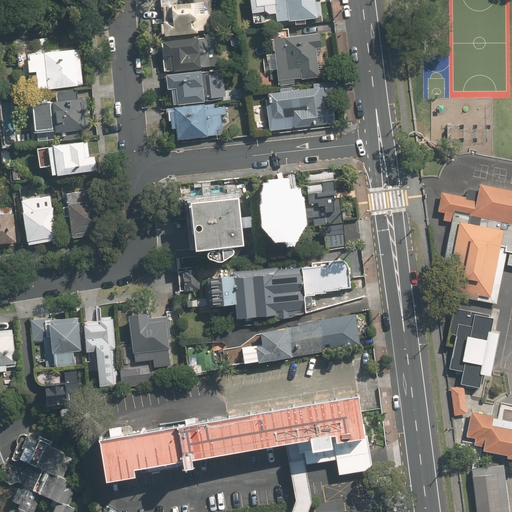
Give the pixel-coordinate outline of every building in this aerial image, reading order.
[(250,0),(252,14),(266,12),(265,5),(275,4),(274,0),(250,0)] [(275,11),(277,22),(322,17),(319,0),(274,0),(275,4),(275,11)] [(428,0),(414,0),(414,28),(428,28),(428,0)] [(165,35),(206,33),(206,26),(211,26),(210,12),(205,12),(205,4),(164,6),(165,35)] [(288,29),(273,29),(274,39),(273,39),(275,54),(267,55),(269,72),(279,71),(280,83),(319,78),(316,51),(322,50),(319,32),(292,36),(291,31),(289,31),(288,29)] [(170,72),(205,68),(204,54),(207,53),(205,39),(162,43),(164,57),(168,57),(170,72)] [(78,49),(27,55),(29,73),(35,72),(36,90),(82,85),(78,49)] [(201,70),(167,75),(169,90),(174,89),(176,105),(206,101),(201,70)] [(224,73),(209,75),(212,99),(227,97),(224,73)] [(331,123),(327,87),(326,87),(325,82),(314,83),(314,89),(293,91),(293,86),(280,88),(281,92),(267,93),(271,129),(331,123)] [(86,127),(83,98),(77,98),(76,88),(56,90),(57,100),(31,103),(34,132),(86,127)] [(178,139),(223,135),(221,115),(226,114),(226,107),(215,108),(214,103),(168,107),(170,122),(173,121),(174,129),(177,128),(178,139)] [(39,147),(42,166),(50,165),(51,175),(96,169),(95,155),(89,156),(87,141),(39,147)] [(313,225),(320,223),(324,250),(347,246),(340,202),(335,171),(305,176),(311,208),(306,209),(307,219),(312,218),(313,225)] [(511,262),(511,189),(479,183),(476,200),(443,193),(438,215),(454,218),(440,289),(495,300),(502,261),(511,262)] [(31,186),(20,188),(27,244),(57,240),(50,190),(32,193),(31,186)] [(93,189),(67,191),(71,236),(98,234),(93,189)] [(296,191),(269,193),(270,204),(265,205),(267,228),(277,238),(294,237),(302,222),(301,202),(296,202),(296,191)] [(223,261),(236,253),(235,245),(245,244),(240,195),(192,200),(197,249),(208,248),(209,255),(223,261)] [(348,261),(347,259),(346,259),(345,259),(344,259),(312,262),(312,266),(209,277),(212,306),(238,303),(240,318),(312,311),(310,298),(352,288),(349,263),(349,262),(348,261)] [(203,268),(182,270),(185,295),(205,293),(203,268)] [(461,384),(481,387),(484,373),(494,375),(502,332),(494,331),(497,312),(454,304),(446,347),(455,348),(451,369),(463,371),(461,384)] [(99,308),(83,309),(86,351),(97,350),(100,386),(118,385),(113,317),(100,318),(99,308)] [(148,313),(128,316),(135,362),(154,359),(155,367),(173,364),(167,320),(149,322),(148,313)] [(29,320),(30,342),(46,341),(48,367),(75,365),(74,350),(82,350),(80,316),(29,320)] [(354,316),(261,331),(263,346),(242,349),(245,365),(359,346),(354,316)] [(7,366),(18,365),(14,329),(0,330),(0,371),(8,370),(7,366)] [(154,383),(152,373),(141,374),(140,366),(120,369),(123,388),(154,383)] [(245,368),(225,372),(229,393),(249,389),(245,368)] [(67,383),(46,384),(47,398),(68,396),(67,383)] [(462,386),(449,387),(453,417),(465,415),(462,386)] [(356,394),(102,437),(109,477),(138,473),(137,467),(287,442),(292,469),(299,468),(306,466),(336,461),(338,473),(369,468),(356,394)] [(465,436),(476,438),(474,444),(485,446),(484,451),(506,455),(505,459),(511,460),(511,419),(470,411),(465,436)] [(50,445),(31,435),(20,456),(39,466),(50,445)] [(73,505),(83,483),(45,464),(34,487),(59,499),(53,511),(83,511),(84,511),(73,505)] [(508,511),(502,465),(472,468),(477,511),(508,511)] [(19,486),(9,505),(21,511),(33,511),(41,497),(19,486)]
